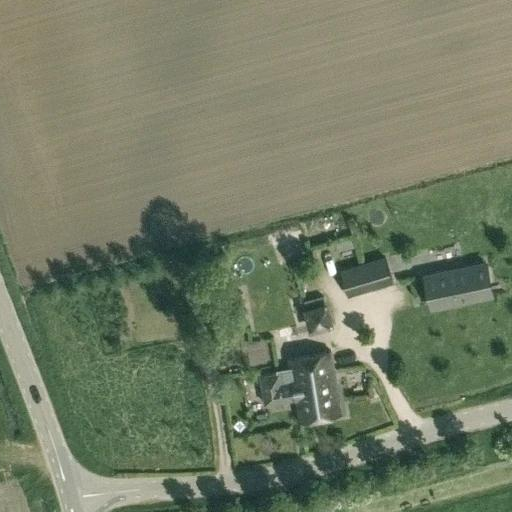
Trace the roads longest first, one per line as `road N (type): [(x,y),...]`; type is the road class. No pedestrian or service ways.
road 1 (tertiary): [(69,500),(305,471),(511,412)]
road 2 (tertiary): [(69,500),(0,303)]
